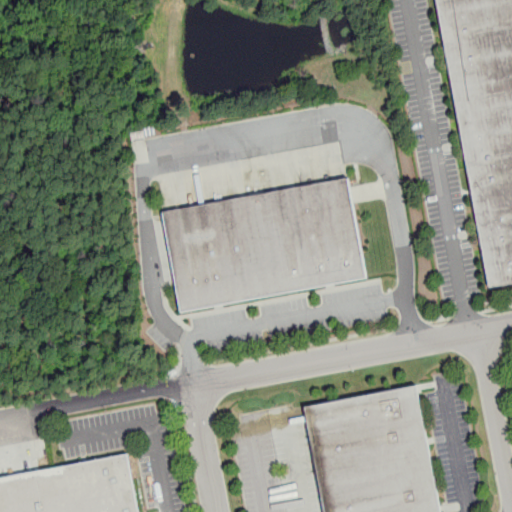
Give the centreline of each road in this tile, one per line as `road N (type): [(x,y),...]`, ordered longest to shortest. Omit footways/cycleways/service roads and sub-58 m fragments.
road 1 (residential): [(511,328),(194,381)]
road 2 (residential): [(511,498),(481,334)]
road 3 (residential): [(194,381),(219,511)]
